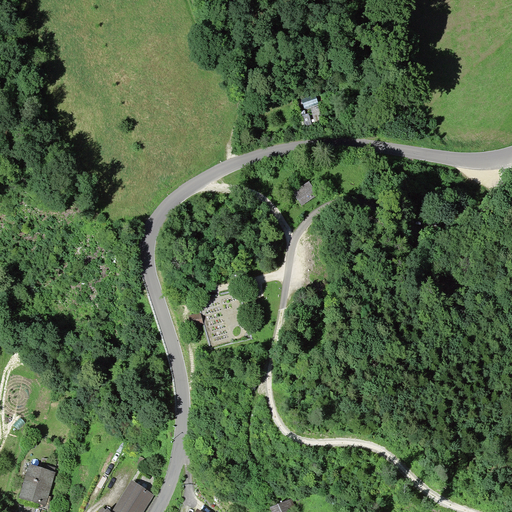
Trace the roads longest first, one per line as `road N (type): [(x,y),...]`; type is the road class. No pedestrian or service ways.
road 1 (tertiary): [(511,153),(475,160),(339,144),(268,152),(171,201),(147,237),(146,262),(179,372),(183,427),(157,511)]
road 2 (track): [(407,225),(414,257),(432,280),(511,310)]
road 3 (track): [(407,225),(357,203),(324,209),(292,243)]
road 4 (track): [(494,158),(496,174),(459,215),(434,229),(407,225)]
